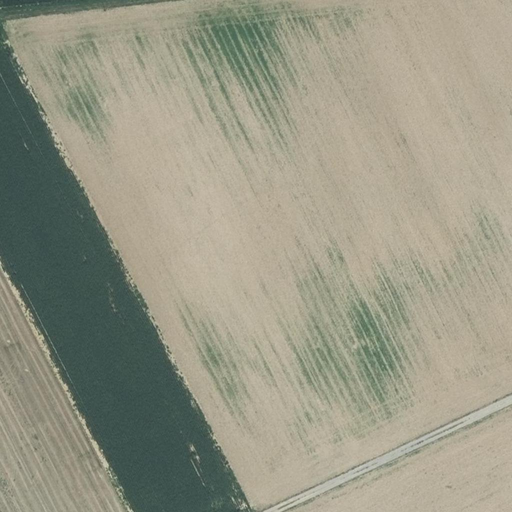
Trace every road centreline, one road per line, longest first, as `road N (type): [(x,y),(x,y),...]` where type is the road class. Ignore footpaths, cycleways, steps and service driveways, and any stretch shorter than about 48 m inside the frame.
road 1 (track): [(273,511),(511,399)]
road 2 (track): [(0,14),(130,0)]
